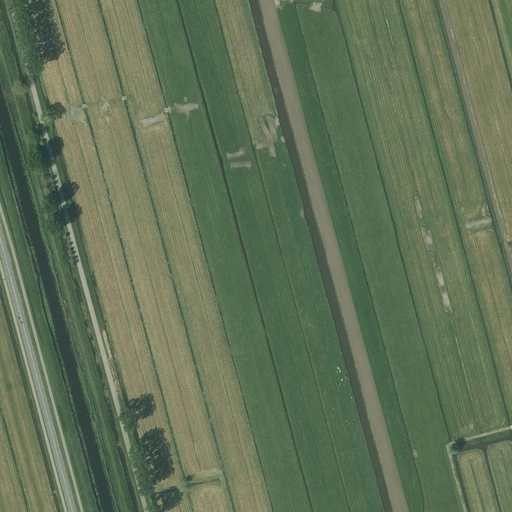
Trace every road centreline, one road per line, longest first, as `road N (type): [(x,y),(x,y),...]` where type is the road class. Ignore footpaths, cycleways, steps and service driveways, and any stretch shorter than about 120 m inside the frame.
road 1 (unclassified): [(146,511),(9,0)]
road 2 (primary): [(72,511),(0,238)]
